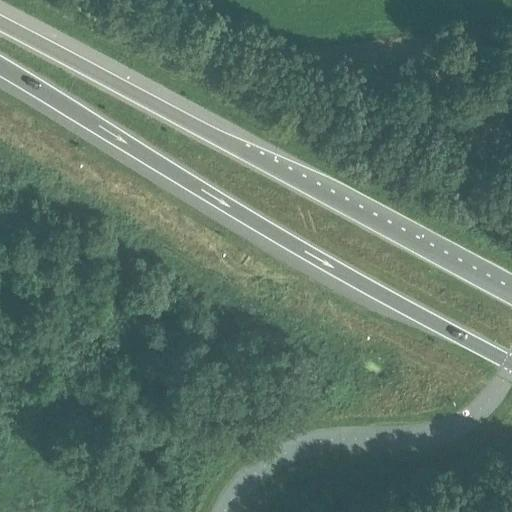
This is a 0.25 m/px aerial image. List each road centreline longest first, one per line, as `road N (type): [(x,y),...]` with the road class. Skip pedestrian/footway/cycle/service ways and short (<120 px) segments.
road 1 (motorway): [(0,64),(511,365)]
road 2 (motorway): [(511,297),(0,20)]
road 3 (unclassified): [(511,199),(127,0)]
